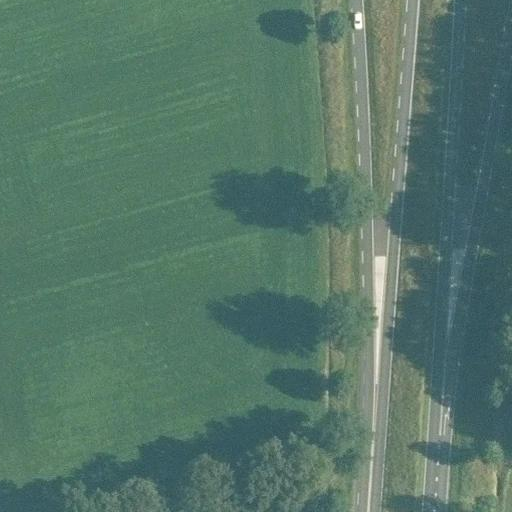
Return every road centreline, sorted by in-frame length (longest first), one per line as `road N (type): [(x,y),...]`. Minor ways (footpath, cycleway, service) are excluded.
road 1 (primary): [(412,0),(375,424)]
road 2 (primary): [(356,0),(375,424)]
road 3 (primary): [(434,393),(460,0)]
road 4 (primary): [(434,393),(511,34)]
